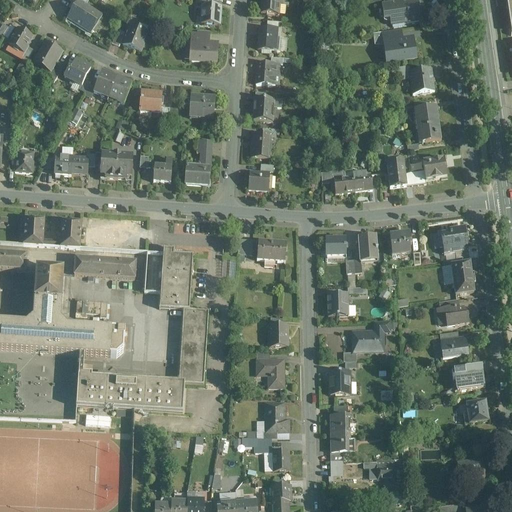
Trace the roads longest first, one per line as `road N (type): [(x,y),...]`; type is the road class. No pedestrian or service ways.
road 1 (residential): [(312,511),(306,217)]
road 2 (residential): [(0,0),(128,64),(239,81)]
road 3 (residential): [(511,433),(477,203)]
road 4 (residential): [(228,211),(0,195)]
road 5 (residential): [(477,203),(449,0)]
road 6 (secondary): [(477,0),(504,200)]
road 7 (residential): [(477,203),(306,217)]
road 8 (residential): [(228,211),(239,81)]
